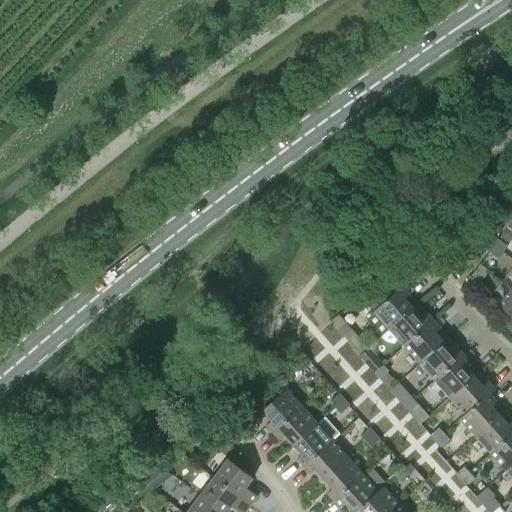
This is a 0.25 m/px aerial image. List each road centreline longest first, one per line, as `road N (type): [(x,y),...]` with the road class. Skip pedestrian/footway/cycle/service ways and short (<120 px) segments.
road 1 (primary): [(0,378),(216,201),(497,0)]
road 2 (residential): [(422,259),(511,354)]
